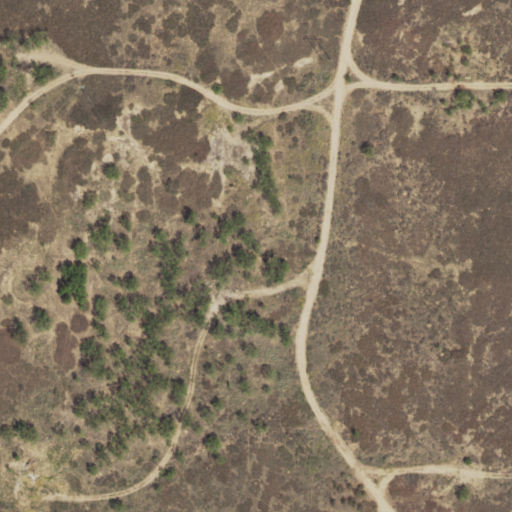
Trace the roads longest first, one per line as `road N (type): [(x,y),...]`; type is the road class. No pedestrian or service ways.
road 1 (track): [(419,0),(385,117),(390,198),(359,309),(359,401),(435,492),(511,494)]
road 2 (track): [(112,0),(112,51),(143,97),(239,112),(385,117)]
road 3 (track): [(273,327),(264,366),(207,460),(141,511)]
road 4 (track): [(107,511),(72,456),(0,456)]
